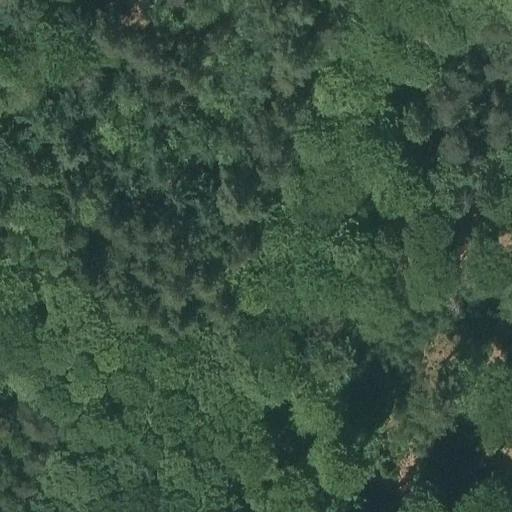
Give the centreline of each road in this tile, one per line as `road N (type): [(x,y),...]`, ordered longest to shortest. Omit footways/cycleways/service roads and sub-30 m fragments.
road 1 (unknown): [(382,0),(339,52),(256,215),(147,511)]
road 2 (track): [(196,511),(300,225),(386,43),(417,0)]
road 3 (track): [(26,329),(126,0)]
